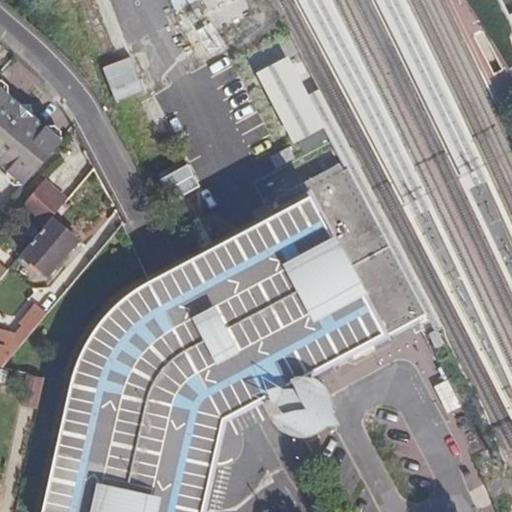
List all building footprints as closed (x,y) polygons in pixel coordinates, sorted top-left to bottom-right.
[(327,0),(300,0),(411,213),(430,204),(327,0)] [(395,0),(373,0),(414,75),(469,184),(486,176),(431,70),(395,0)] [(488,0),(511,49),(511,63),(511,64),(511,66),(511,10),(508,12),(502,0),(488,0)] [(290,47),(259,62),(276,99),(294,136),(325,121),(310,90),(290,47)] [(414,299),(425,322),(435,317),(359,164),(320,85),(310,90),(325,121),(346,163),(348,168),(377,224),(390,252),(400,272),(403,276),(408,286),(414,299)] [(0,88),(0,166),(7,172),(44,128),(30,115),(30,104),(18,105),(0,88)] [(59,141),(44,128),(7,172),(21,185),(59,141)] [(269,156),(273,168),(294,160),(289,148),(269,156)] [(199,187),(187,165),(160,180),(172,202),(199,187)] [(340,333),(347,347),(353,358),(373,348),(374,347),(383,343),(410,330),(425,322),(414,299),(408,286),(403,276),(400,272),(390,252),(377,224),(348,168),(276,204),(278,208),(322,297),(327,306),(340,333)] [(25,200),(49,219),(50,218),(68,196),(45,177),(25,200)] [(49,219),(25,200),(21,206),(44,225),(49,219)] [(258,388),(282,376),(315,361),(347,347),(340,333),(327,306),(322,297),(278,208),(243,225),(176,257),(164,263),(151,268),(206,391),(214,408),(237,398),(258,388)] [(50,218),(21,252),(48,275),(77,241),(50,218)] [(37,501),(35,511),(193,511),(198,486),(206,448),(197,439),(206,391),(151,268),(136,277),(128,281),(105,300),(71,343),(58,389),(47,444),(37,501)] [(37,308),(20,327),(31,336),(47,316),(37,308)] [(0,369),(3,371),(26,343),(0,333),(0,369)] [(29,384),(23,406),(33,408),(38,386),(29,384)] [(206,391),(197,439),(206,448),(214,408),(206,391)]
